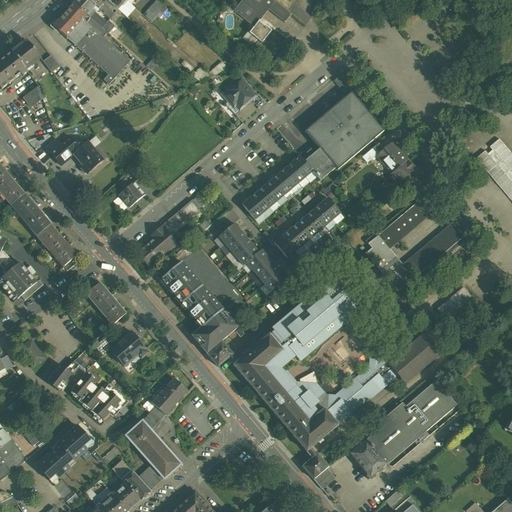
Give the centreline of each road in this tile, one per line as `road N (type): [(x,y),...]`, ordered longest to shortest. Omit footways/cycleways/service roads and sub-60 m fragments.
road 1 (residential): [(404,48),(381,23),(105,257)]
road 2 (unknown): [(213,368),(331,260),(340,259),(387,304)]
road 3 (tertiary): [(247,428),(105,257)]
road 4 (tertiary): [(105,257),(0,133)]
road 5 (residential): [(0,342),(46,391),(109,437)]
road 6 (residential): [(247,428),(156,511)]
